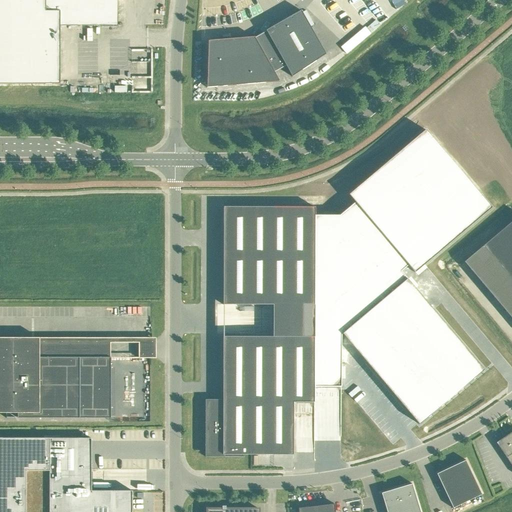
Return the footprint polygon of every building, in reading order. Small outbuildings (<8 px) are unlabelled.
[(0,0),(0,84),(26,85),(26,84),(46,84),(46,85),(47,85),(47,84),(51,84),(51,85),(52,85),(52,84),(60,84),(60,82),(60,43),(60,40),(60,30),(60,27),(117,27),(117,26),(117,0),(0,0)] [(255,39),(254,38),(247,38),(223,40),(213,41),(208,41),(207,88),(227,87),(227,86),(236,86),(265,83),(279,82),(274,73),(285,66),(292,77),(302,70),(315,62),(326,55),(301,11),(266,31),(266,32),(255,39)] [(206,401),(206,457),(243,458),(243,455),(293,455),(293,403),(314,403),(314,387),(341,387),(340,335),(419,425),(484,371),(400,272),(408,266),(414,273),(491,208),(425,130),(348,195),(355,203),(339,216),(315,216),(315,208),(223,207),(223,305),(273,305),(273,337),(223,337),(223,402),(206,401)] [(511,221),(463,263),(511,320),(511,221)] [(38,334),(38,339),(27,339),(27,338),(0,338),(0,413),(17,414),(17,419),(110,418),(110,358),(39,358),(39,339),(39,334),(38,334)] [(155,339),(39,339),(39,358),(110,358),(110,346),(138,346),(138,360),(155,360),(155,339)] [(511,432),(496,443),(511,467),(511,432)] [(132,511),(132,491),(91,491),(91,439),(2,439),(0,438),(0,511),(132,511)] [(436,474),(453,509),(453,508),(481,495),(465,461),(466,461),(466,460),(436,474)] [(104,477),(115,478),(115,469),(104,469),(104,477)] [(381,493),(386,511),(419,511),(412,485),(412,484),(381,493)]
